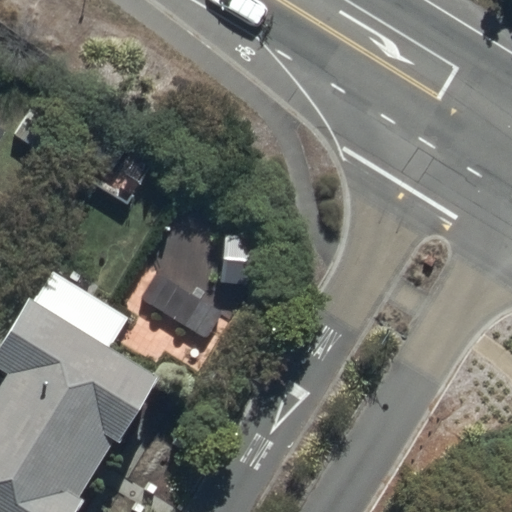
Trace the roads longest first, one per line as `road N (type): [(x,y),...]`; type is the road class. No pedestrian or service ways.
road 1 (residential): [(269,511),(511,155)]
road 2 (secondary): [(291,0),(511,141)]
